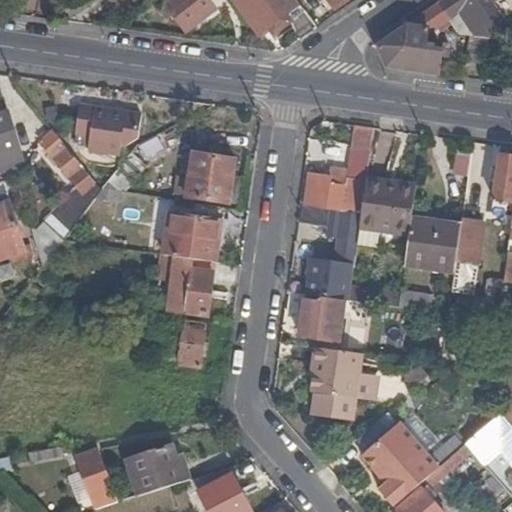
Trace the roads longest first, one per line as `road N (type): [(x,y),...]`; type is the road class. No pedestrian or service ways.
road 1 (residential): [(289,87),(252,433),(326,511)]
road 2 (secondary): [(0,47),(289,87)]
road 3 (secondary): [(289,87),(511,119)]
road 4 (residential): [(403,0),(289,87)]
